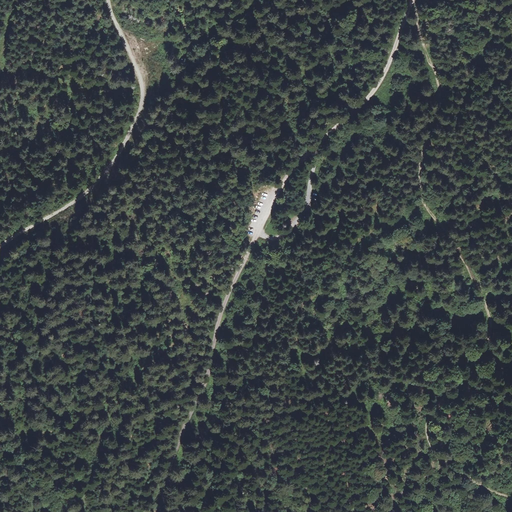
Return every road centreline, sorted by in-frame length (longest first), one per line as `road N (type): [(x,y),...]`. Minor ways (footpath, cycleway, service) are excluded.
road 1 (unclassified): [(411,0),(380,80),(286,177),(231,285),(156,511)]
road 2 (track): [(0,247),(104,174),(132,123),(141,89),(107,0)]
